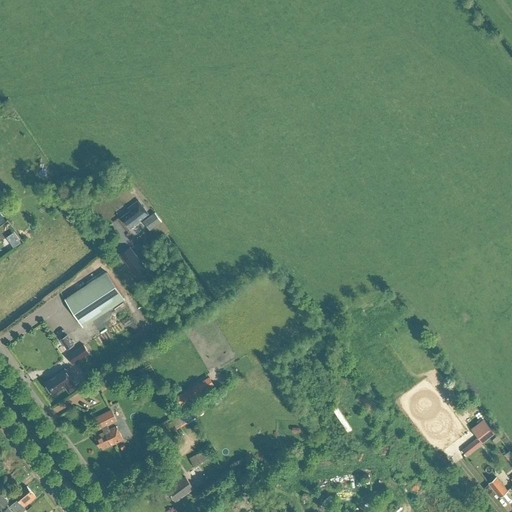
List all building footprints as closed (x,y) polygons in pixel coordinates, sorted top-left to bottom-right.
[(148,214),(142,206),(138,200),(128,208),(130,210),(121,217),(127,224),(129,227),(148,214)] [(150,230),(162,221),(155,212),(143,220),(150,230)] [(19,239),(12,244),(14,247),(21,242),(19,239)] [(130,246),(120,254),(138,278),(148,271),(130,246)] [(65,299),(82,325),(124,297),(107,272),(65,299)] [(74,331),(69,333),(76,344),(80,341),(74,331)] [(73,363),(89,352),(83,344),(67,355),(73,363)] [(68,367),(65,369),(65,368),(44,382),(53,394),(65,386),(69,392),(76,387),(72,381),(73,380),(69,375),(72,373),(73,371),(70,367),(68,367)] [(67,401),(79,417),(87,411),(82,403),(91,397),(85,389),(67,401)] [(217,391),(209,396),(213,405),(222,400),(217,391)] [(101,427),(104,432),(94,436),(99,447),(101,446),(103,449),(121,440),(115,426),(108,430),(106,425),(116,420),(111,410),(94,418),(100,428),(101,427)] [(478,437),(462,449),(467,454),(482,442),(494,432),(483,418),(471,428),(478,437)] [(172,431),(174,431),(171,426),(159,433),(171,451),(181,444),(172,431)] [(497,435),(492,440),(496,444),(501,439),(497,435)] [(153,464),(161,458),(154,448),(145,453),(150,461),(153,464)] [(194,467),(211,458),(206,449),(190,458),(194,467)] [(229,471),(237,467),(234,462),(227,466),(229,471)] [(175,500),(193,487),(185,476),(167,489),(175,500)] [(500,497),(508,490),(496,476),(488,483),(500,497)] [(24,506),(35,496),(27,486),(15,495),(18,499),(10,505),(15,511),(21,511),(26,508),(24,506)] [(326,497),(333,498),(334,487),(327,486),(326,497)] [(376,504),(386,497),(379,488),(369,495),(376,504)] [(0,509),(0,510),(9,502),(0,491),(0,509)]
